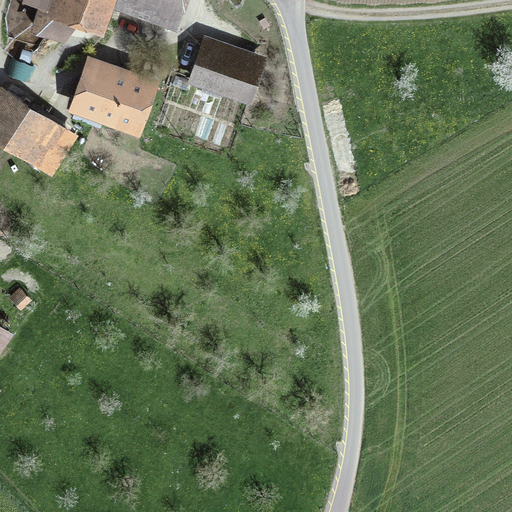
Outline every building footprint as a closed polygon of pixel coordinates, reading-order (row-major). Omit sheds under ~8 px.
[(132,0),(173,14),(178,0),(29,0),(40,4),(33,24),(63,34),(77,16),(80,17),(83,8),(105,15),(110,0),(132,0)] [(249,98),(261,65),(204,45),(192,78),(249,98)] [(136,121),(148,86),(92,66),(76,113),(100,122),(104,109),(136,121)] [(0,132),(28,151),(47,121),(5,94),(0,101),(0,132)] [(13,299),(20,306),(29,298),(22,291),(13,299)]
